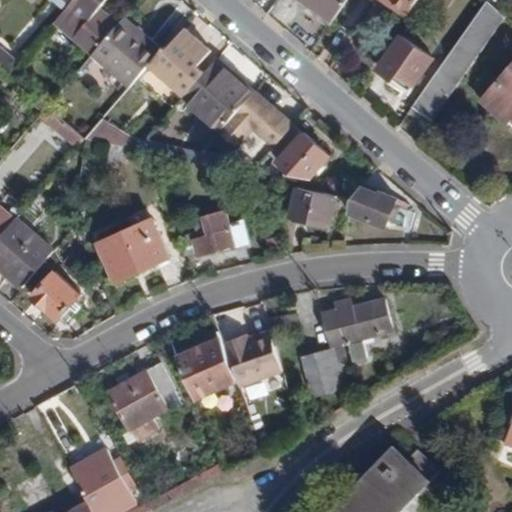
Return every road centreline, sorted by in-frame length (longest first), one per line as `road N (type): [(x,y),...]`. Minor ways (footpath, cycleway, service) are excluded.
road 1 (residential): [(53,367),(169,309),(301,273),(478,266)]
road 2 (residential): [(222,0),(491,236)]
road 3 (residential): [(511,344),(295,470),(265,511)]
